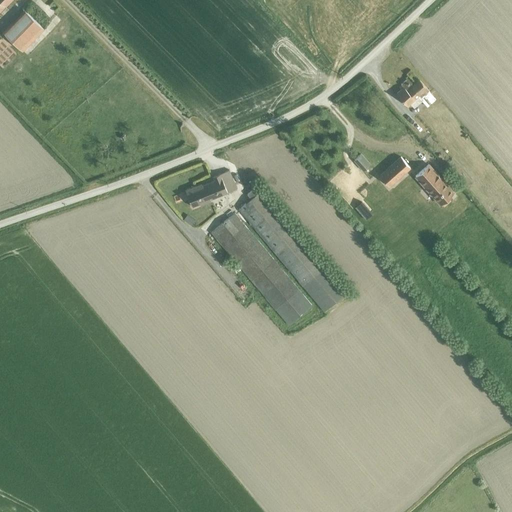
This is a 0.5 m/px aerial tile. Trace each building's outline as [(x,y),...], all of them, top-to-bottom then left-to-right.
[(0,0),(0,9),(8,0),(0,0)] [(41,7),(49,10),(52,4),(44,1),(41,7)] [(3,30),(23,49),(44,27),(24,8),(3,30)] [(404,86),(397,93),(408,105),(415,106),(422,100),(427,106),(435,98),(410,69),(407,72),(415,81),(412,83),(407,78),(401,83),(404,86)] [(379,174),(389,185),(423,155),(422,155),(430,148),(409,123),(402,129),(408,136),(406,138),(411,145),(379,174)] [(352,159),(363,171),(372,162),(361,151),(352,159)] [(200,202),(200,204),(211,199),(211,197),(237,187),(229,168),(213,175),(214,179),(197,186),(196,184),(186,188),(192,205),(200,202)] [(247,193),(251,197),(258,191),(254,187),(247,193)] [(251,197),(239,207),(324,310),(347,291),(262,188),(258,191),(251,197)] [(351,214),(359,223),(365,218),(357,209),(351,214)] [(310,304),(312,303),(235,211),(211,231),(288,323),(310,305),(310,304)] [(375,228),(369,234),(374,240),(380,234),(375,228)]
